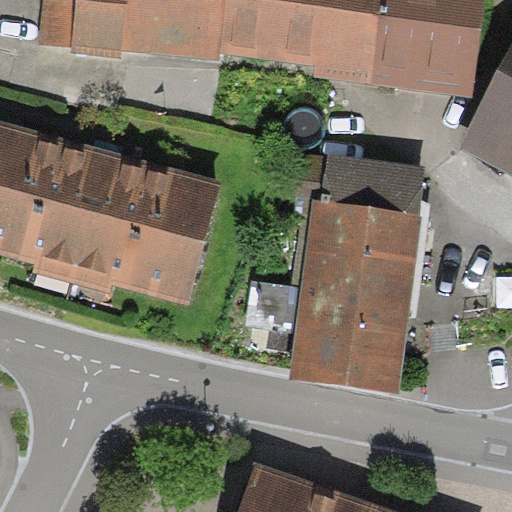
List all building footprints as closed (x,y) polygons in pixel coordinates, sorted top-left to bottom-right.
[(314,81),(475,100),(486,0),(46,0),(41,46),(72,49),(71,58),(125,64),(126,56),(224,68),(224,61),(315,72),(314,81)] [(511,177),(511,52),(460,151),(511,177)] [(218,196),(0,139),(0,259),(188,309),(218,196)] [(396,393),(427,175),(300,158),(295,195),(320,199),(295,379),(396,393)] [(373,511),(254,471),(239,511),(373,511)]
